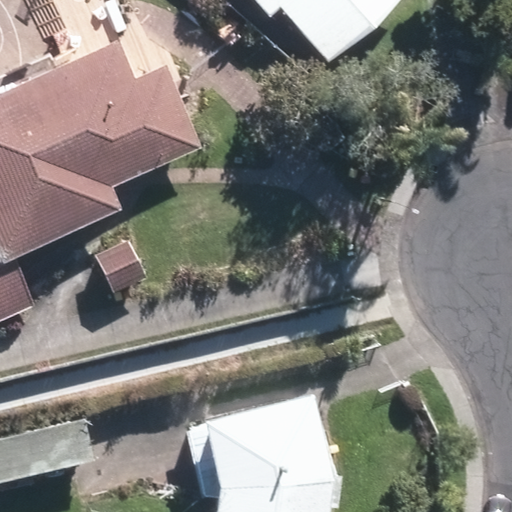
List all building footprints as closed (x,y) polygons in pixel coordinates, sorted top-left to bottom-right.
[(274,0),(324,53),(382,0),(274,0)] [(0,313),(25,303),(34,299),(9,241),(109,198),(102,182),(182,148),(150,75),(131,83),(118,53),(0,102),(0,313)] [(126,244),(97,258),(112,287),(140,273),(126,244)] [(0,426),(0,472),(96,451),(86,407),(0,426)] [(308,408),(211,431),(227,500),(228,500),(226,511),(320,511),(325,477),(308,408)]
